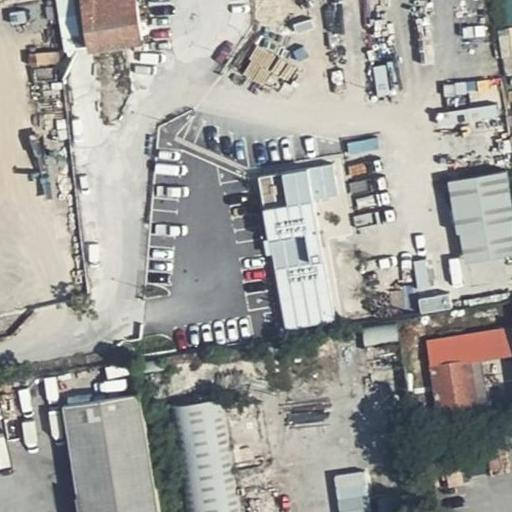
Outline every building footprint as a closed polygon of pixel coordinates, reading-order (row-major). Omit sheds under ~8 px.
[(73,0),(80,45),(91,43),(85,0),(73,0)] [(85,0),(91,43),(92,45),(142,38),(136,0),(85,0)] [(347,157),(264,168),(285,326),(344,318),(334,238),(357,235),(347,157)] [(511,199),(508,172),(447,181),(456,239),(464,238),(471,285),(511,279),(511,199)] [(426,330),(427,341),(467,334),(466,324),(426,330)] [(471,360),(511,352),(511,326),(467,334),(427,341),(432,366),(471,360)] [(471,360),(432,366),(437,403),(442,403),(445,421),(479,415),(471,360)] [(158,511),(140,393),(66,405),(83,511),(158,511)] [(242,511),(223,397),(171,407),(188,511),(242,511)] [(388,496),(417,492),(410,455),(382,460),(388,496)] [(341,470),(344,511),(375,511),(371,467),(341,470)] [(420,511),(417,492),(388,496),(382,497),(384,511),(420,511)]
